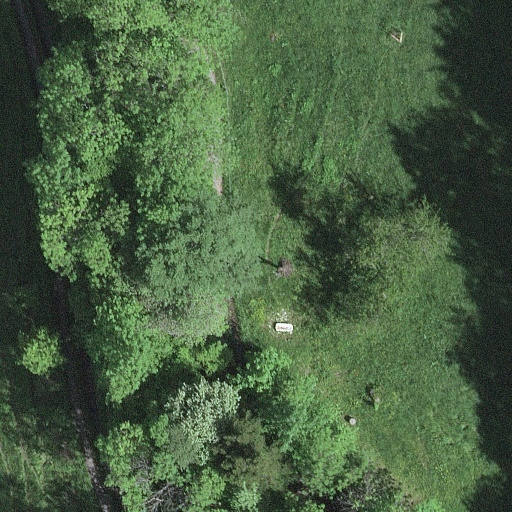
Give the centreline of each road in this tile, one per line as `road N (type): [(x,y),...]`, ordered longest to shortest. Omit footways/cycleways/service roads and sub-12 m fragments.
road 1 (track): [(162,0),(195,77),(217,361),(249,431),(324,511)]
road 2 (track): [(112,511),(63,270),(56,152),(23,0)]
